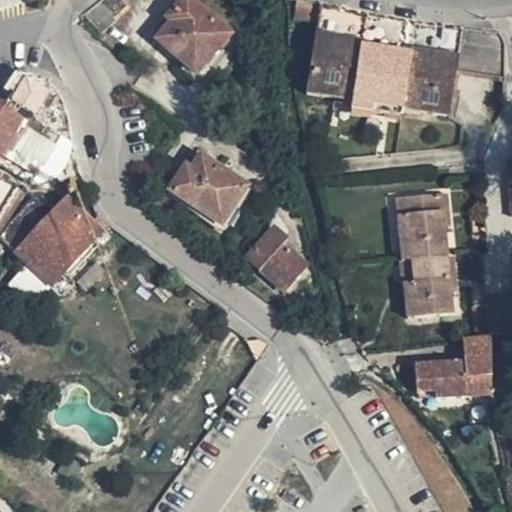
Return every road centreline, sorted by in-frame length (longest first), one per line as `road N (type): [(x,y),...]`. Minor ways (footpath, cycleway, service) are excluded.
road 1 (tertiary): [(302,360),(286,335),(111,208),(92,165),(85,104),(41,32)]
road 2 (tertiary): [(204,511),(288,394),(302,360)]
road 3 (residential): [(302,360),(395,511)]
